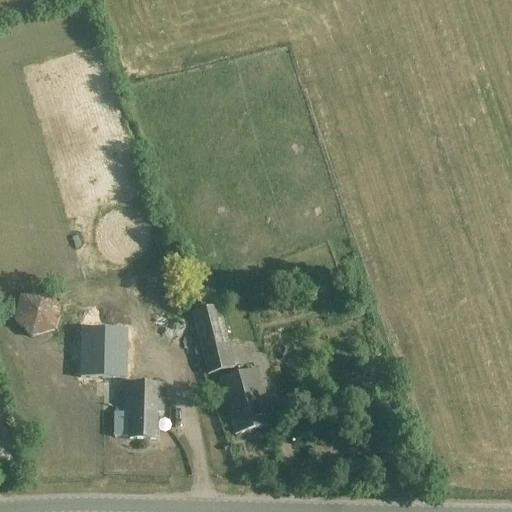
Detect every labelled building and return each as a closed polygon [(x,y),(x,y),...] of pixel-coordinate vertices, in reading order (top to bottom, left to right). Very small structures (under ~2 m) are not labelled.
[(235,370),(219,308),(190,316),(206,377),(235,370)] [(98,328),(69,333),(73,358),(78,357),(83,387),(128,380),(123,350),(118,350),(114,326),(98,328)] [(186,333),(173,338),(178,351),(191,346),(186,333)] [(262,385),(259,373),(221,384),(225,396),(235,436),(270,426),(268,421),(272,420),(262,385)] [(122,384),(101,385),(102,397),(111,397),(111,408),(124,407),(122,384)] [(164,386),(125,385),(124,414),(129,414),(129,440),(157,440),(157,415),(163,416),(164,386)]
